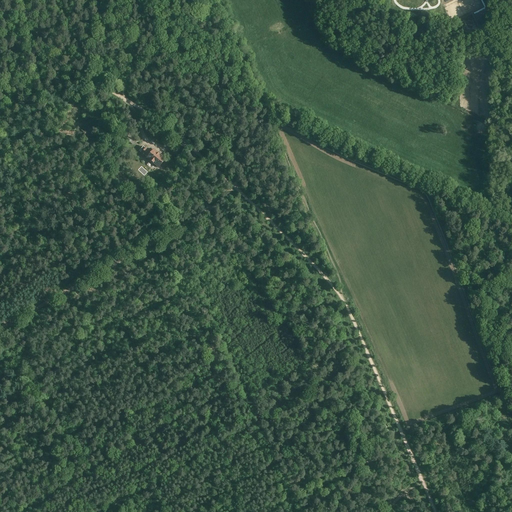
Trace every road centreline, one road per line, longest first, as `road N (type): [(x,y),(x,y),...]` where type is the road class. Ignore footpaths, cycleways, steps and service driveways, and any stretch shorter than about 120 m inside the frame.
road 1 (track): [(132,98),(238,188)]
road 2 (track): [(0,110),(62,84),(132,98)]
